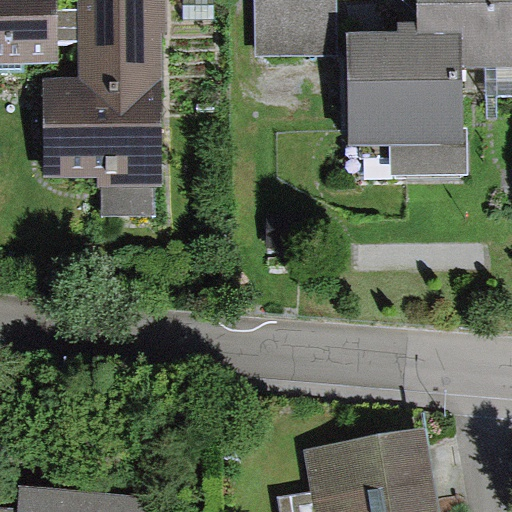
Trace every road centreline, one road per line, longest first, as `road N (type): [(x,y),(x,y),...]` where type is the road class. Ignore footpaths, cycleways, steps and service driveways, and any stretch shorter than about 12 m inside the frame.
road 1 (unclassified): [(0,325),(464,363)]
road 2 (residential): [(464,363),(490,511)]
